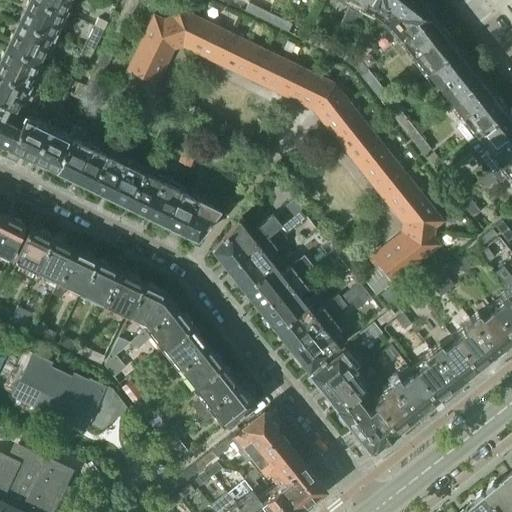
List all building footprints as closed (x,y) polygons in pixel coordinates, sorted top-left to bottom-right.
[(26,5),(18,20),(49,35),(61,11),(39,0),(26,0),(25,3),(26,5)] [(39,0),(61,11),(66,0),(39,0)] [(374,12),(383,19),(397,0),(364,0),(362,6),(374,12)] [(392,27),(401,38),(432,12),(421,0),(397,0),(383,19),(392,27)] [(131,13),(135,5),(126,1),(123,9),(131,13)] [(244,10),(266,20),(270,12),(248,2),(244,10)] [(374,257),(378,262),(392,280),(439,243),(433,236),(434,224),(442,219),(333,81),(175,5),(170,14),(162,18),(152,13),(126,67),(152,80),(169,46),(181,41),(315,106),(406,221),(404,234),(374,257)] [(359,13),(347,8),(340,22),(352,28),(359,13)] [(119,16),(127,20),(131,13),(123,9),(119,16)] [(291,22),(270,12),(266,20),(288,30),(291,22)] [(408,47),(426,69),(457,44),(432,12),(401,38),(393,45),(400,54),(408,47)] [(124,28),(127,20),(119,16),(115,24),(124,28)] [(107,22),(98,17),(94,25),(103,30),(107,22)] [(39,56),(49,35),(18,20),(14,30),(11,31),(9,36),(10,38),(8,41),(39,56)] [(115,24),(112,31),(120,35),(124,28),(115,24)] [(103,30),(94,25),(83,48),(92,52),(103,30)] [(116,42),(120,35),(112,31),(108,39),(116,42)] [(307,40),(326,49),(330,41),(311,32),(307,40)] [(349,50),(330,41),(326,49),(345,58),(349,50)] [(482,76),(457,44),(426,69),(451,100),(482,76)] [(0,71),(26,84),(37,61),(6,46),(5,48),(2,49),(0,54),(1,57),(0,58),(0,71)] [(114,52),(104,47),(100,56),(110,61),(114,52)] [(88,60),(92,52),(83,48),(79,56),(88,60)] [(110,61),(100,56),(96,64),(106,69),(110,61)] [(386,92),(361,60),(354,65),(379,98),(386,92)] [(99,82),(106,69),(96,64),(85,85),(95,91),(106,97),(110,88),(99,82)] [(45,77),(54,81),(58,72),(50,68),(45,77)] [(137,96),(146,79),(125,69),(117,86),(137,96)] [(0,101),(8,105),(10,106),(16,104),(26,84),(0,71),(0,101)] [(72,79),(58,72),(54,81),(67,87),(72,79)] [(467,138),(475,132),(507,107),(482,76),(451,100),(466,119),(457,126),(467,138)] [(95,91),(85,85),(79,82),(74,92),(91,100),(95,91)] [(384,104),(394,116),(400,111),(405,108),(400,102),(407,97),(401,90),(384,104)] [(7,144),(10,145),(19,126),(18,126),(2,118),(8,105),(0,101),(0,142),(5,144),(7,144)] [(131,129),(141,107),(132,102),(122,124),(131,129)] [(475,132),(500,163),(511,153),(511,113),(507,107),(475,132)] [(415,129),(400,111),(394,116),(408,134),(415,129)] [(53,166),(55,167),(71,136),(57,130),(63,117),(53,112),(47,125),(33,156),(45,162),(46,164),(51,167),(53,166)] [(20,150),(33,156),(47,125),(28,116),(21,118),(18,126),(19,126),(10,145),(12,146),(13,148),(18,151),(20,150)] [(430,148),(415,129),(408,134),(424,153),(430,148)] [(89,186),(106,152),(71,135),(71,136),(55,167),(56,167),(55,169),(89,186)] [(89,186),(126,203),(144,166),(142,165),(140,169),(106,152),(89,186)] [(431,152),(426,157),(433,166),(438,161),(431,152)] [(511,153),(500,163),(511,177),(511,153)] [(126,203),(162,221),(178,187),(144,171),(146,167),(144,166),(126,203)] [(491,171),(478,180),(484,188),(497,179),(491,171)] [(443,177),(451,188),(458,183),(450,172),(443,177)] [(457,196),(464,191),(467,189),(462,182),(460,184),(459,183),(451,189),(457,196)] [(196,237),(220,208),(178,187),(162,221),(196,237)] [(480,210),(464,191),(457,196),(473,216),(480,210)] [(279,210),(286,219),(299,209),(304,206),(296,196),(279,210)] [(299,209),(286,219),(277,225),(283,233),(305,216),(299,209)] [(11,217),(1,212),(0,214),(0,249),(9,254),(24,223),(22,222),(21,219),(14,216),(11,217)] [(227,265),(266,234),(257,223),(248,230),(237,217),(211,250),(219,260),(221,258),(227,265)] [(511,231),(502,219),(495,225),(507,240),(511,236),(511,231)] [(32,274),(35,267),(50,236),(50,235),(49,233),(42,229),(39,230),(28,225),(13,256),(22,261),(19,267),(32,274)] [(283,233),(277,225),(267,233),(275,244),(285,236),(283,233)] [(492,228),(478,239),(482,244),(496,234),(492,228)] [(232,275),(241,287),(273,262),(265,252),(274,244),(266,234),(227,265),(234,274),(232,275)] [(35,267),(58,278),(73,246),(63,242),(62,239),(55,235),(52,236),(50,236),(35,267)] [(67,282),(81,289),(96,257),(95,257),(94,254),(87,251),(84,252),(73,246),(58,278),(51,291),(60,296),(67,282)] [(486,246),(479,252),(487,262),(494,256),(486,246)] [(322,248),(312,255),(316,261),(326,254),(322,248)] [(281,272),(273,262),(241,287),(251,300),(253,298),(259,306),(299,274),(312,264),(303,254),(290,264),(281,272)] [(470,266),(462,256),(456,261),(464,271),(470,266)] [(114,276),(117,268),(107,263),(107,260),(99,257),(97,258),(96,257),(81,289),(102,299),(109,285),(107,284),(108,280),(114,282),(116,277),(114,276)] [(376,264),(366,272),(361,276),(375,294),(391,282),(376,264)] [(129,273),(117,268),(114,276),(116,277),(114,282),(108,280),(107,284),(109,285),(102,299),(126,311),(141,279),(140,279),(139,276),(131,272),(129,273)] [(435,276),(447,289),(453,284),(442,271),(435,276)] [(264,316),(273,328),(305,302),(298,293),(308,286),(299,274),(259,306),(266,314),(264,316)] [(447,289),(435,276),(429,281),(440,295),(447,289)] [(167,308),(175,303),(165,291),(157,287),(156,284),(149,281),(146,282),(144,281),(129,312),(142,318),(147,324),(160,315),(158,312),(162,310),(164,313),(169,310),(167,308)] [(346,303),(350,300),(364,289),(358,281),(340,296),(346,303)] [(388,303),(396,297),(389,287),(381,294),(388,303)] [(502,298),(491,307),(511,333),(511,293),(507,287),(498,294),(502,298)] [(370,296),(364,289),(350,300),(357,307),(370,296)] [(418,291),(410,297),(418,307),(426,301),(418,291)] [(331,315),(346,303),(340,296),(338,292),(322,304),(313,311),(305,302),(273,328),(283,340),(285,339),(291,346),(331,315)] [(153,333),(163,344),(190,321),(190,319),(185,313),(182,313),(175,303),(167,308),(169,310),(164,313),(162,310),(158,312),(160,315),(147,324),(129,338),(136,347),(153,333)] [(13,311),(0,305),(0,315),(9,320),(13,311)] [(30,313),(18,307),(12,320),(24,325),(30,313)] [(476,311),(469,317),(496,350),(511,337),(511,333),(491,307),(480,316),(476,311)] [(381,324),(394,313),(390,308),(376,319),(381,324)] [(411,322),(402,311),(395,317),(403,328),(411,322)] [(339,326),(331,315),(291,346),(298,355),(296,356),(306,369),(338,344),(330,333),(339,326)] [(477,365),(496,350),(469,317),(460,323),(464,328),(454,337),(477,365)] [(198,348),(205,342),(199,333),(199,331),(194,324),(191,324),(190,322),(190,321),(163,344),(172,356),(155,369),(161,377),(178,363),(190,354),(188,351),(193,347),(196,352),(200,350),(198,348)] [(382,332),(373,321),(359,331),(364,337),(371,332),(375,337),(382,332)] [(55,331),(37,323),(33,331),(52,339),(55,331)] [(58,342),(79,352),(83,344),(62,334),(58,342)] [(129,342),(118,336),(104,363),(114,375),(125,366),(115,354),(129,342)] [(439,340),(430,347),(458,381),(477,365),(454,337),(443,345),(439,340)] [(193,383),(221,361),(221,358),(216,352),(213,352),(205,342),(198,348),(200,350),(196,352),(193,347),(188,351),(190,354),(178,363),(193,383)] [(392,359),(399,354),(391,343),(379,352),(375,364),(377,366),(389,355),(392,359)] [(104,354),(83,344),(79,352),(100,362),(104,354)] [(338,405),(354,393),(358,389),(361,382),(351,369),(355,366),(340,347),(310,371),(312,372),(311,376),(316,382),(319,382),(329,394),(328,398),(333,403),(336,403),(338,405)] [(436,398),(458,381),(430,347),(422,354),(426,359),(413,369),(436,398)] [(103,386),(103,385),(87,377),(87,378),(72,371),(70,375),(48,364),(50,361),(31,352),(11,394),(83,428),(87,420),(100,426),(119,401),(103,386)] [(229,386),(236,381),(229,372),(230,369),(225,363),(222,363),(221,361),(193,383),(203,394),(192,403),(198,411),(221,393),(219,390),(224,387),(226,391),(230,388),(229,386)] [(370,365),(365,377),(367,382),(370,380),(368,377),(375,372),(370,365)] [(396,374),(388,380),(416,414),(436,398),(413,369),(400,379),(396,374)] [(131,380),(122,387),(134,402),(134,401),(141,396),(142,395),(131,380)] [(373,400),(375,403),(395,428),(397,427),(399,427),(416,414),(388,380),(380,387),(384,392),(373,400)] [(226,423),(254,400),(247,391),(244,391),(236,381),(229,386),(230,388),(226,391),(224,387),(219,390),(221,393),(198,411),(194,415),(201,424),(216,411),(226,423)] [(336,407),(349,424),(368,409),(354,393),(338,405),(338,406),(336,407)] [(152,410),(141,396),(134,401),(145,415),(152,410)] [(368,409),(349,424),(367,447),(373,448),(381,441),(382,442),(395,431),(393,429),(395,428),(375,403),(368,409)] [(245,457),(249,453),(248,451),(277,429),(262,410),(229,435),(245,457)] [(156,432),(165,424),(158,414),(148,421),(156,432)] [(164,439),(172,434),(167,427),(159,433),(164,439)] [(301,460),(301,459),(277,429),(248,451),(249,453),(259,465),(245,476),(254,488),(261,483),(257,478),(264,472),(266,475),(271,471),(279,482),(288,475),(290,473),(288,471),(301,460)] [(172,434),(164,439),(168,446),(176,440),(172,434)] [(159,501),(233,442),(228,436),(154,495),(159,501)] [(180,439),(166,449),(176,463),(190,452),(180,439)] [(0,511),(50,511),(52,508),(58,511),(70,485),(65,482),(72,467),(44,454),(43,456),(16,443),(10,456),(0,451),(0,511)] [(217,460),(206,469),(211,476),(222,467),(217,460)] [(290,473),(288,475),(307,500),(316,493),(313,489),(320,484),(301,460),(288,471),(290,473)] [(200,484),(211,476),(206,469),(195,478),(200,484)] [(511,511),(511,470),(487,490),(504,511),(511,511)] [(270,485),(257,496),(269,511),(293,511),(300,507),(299,506),(307,500),(288,475),(279,482),(272,487),(270,485)] [(189,482),(176,493),(181,499),(194,489),(189,482)] [(269,511),(257,496),(250,488),(242,494),(234,484),(218,497),(226,507),(219,511),(269,511)] [(504,511),(487,490),(461,510),(462,511),(504,511)] [(167,510),(181,499),(176,493),(162,503),(167,510)] [(154,511),(157,510),(151,503),(139,511),(154,511)]
